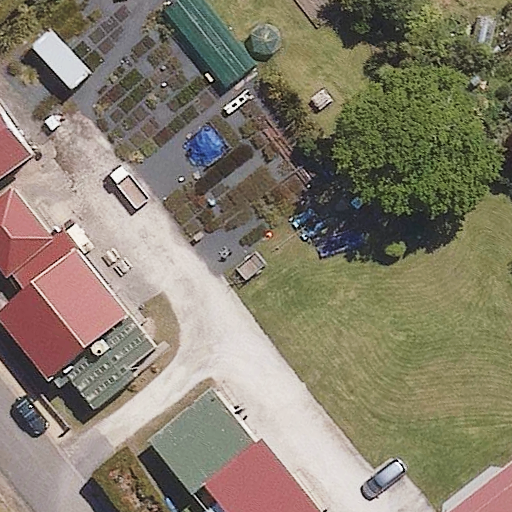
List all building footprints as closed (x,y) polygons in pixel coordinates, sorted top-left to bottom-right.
[(257,66),(201,0),(180,0),(167,12),(231,88),(257,66)] [(0,186),(37,158),(0,111),(0,186)] [(143,335),(89,268),(0,338),(0,343),(51,408),(143,335)] [(326,511),(227,388),(160,442),(215,511),(326,511)] [(511,511),(511,484),(476,511),(511,511)]
